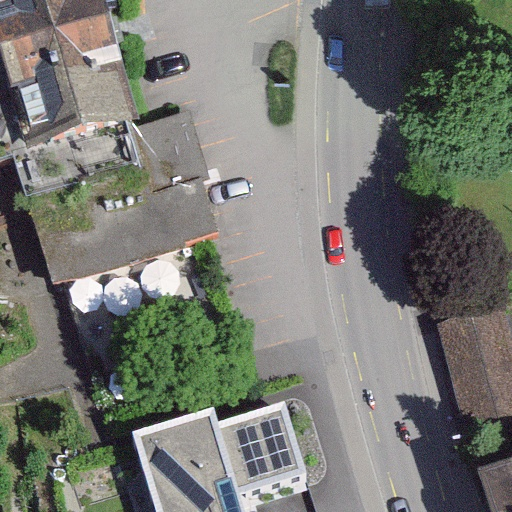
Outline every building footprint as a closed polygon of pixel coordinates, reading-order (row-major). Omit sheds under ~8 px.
[(0,0),(0,80),(28,183),(59,295),(222,250),(187,126),(139,139),(109,29),(132,22),(126,0),(0,0)] [(0,217),(1,217),(28,183),(0,80),(0,217)] [(511,326),(450,341),(477,455),(511,446),(511,326)] [(265,511),(309,499),(286,422),(220,441),(215,425),(133,449),(151,511),(265,511)] [(511,511),(511,499),(494,505),(495,511),(511,511)]
